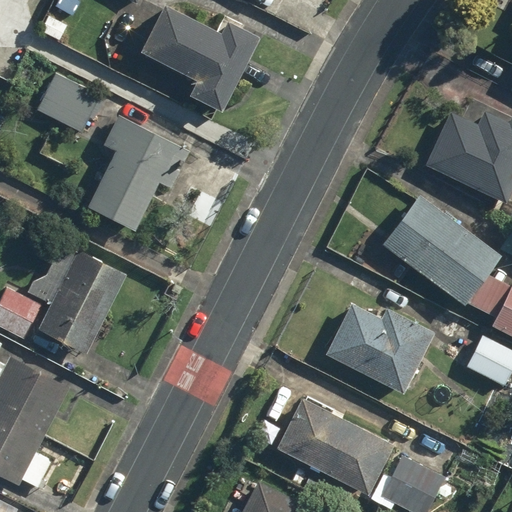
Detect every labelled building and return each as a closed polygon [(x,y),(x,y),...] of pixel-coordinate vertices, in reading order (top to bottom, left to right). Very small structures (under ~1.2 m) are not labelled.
[(162,4),(137,50),(195,80),(189,93),(220,109),(258,36),(223,18),(216,32),(162,4)] [(109,154),(84,206),(134,230),(157,181),(171,188),(190,149),(103,106),(107,98),(53,72),(35,109),(98,140),(95,147),(109,154)] [(511,114),(506,123),(480,111),(474,123),(447,111),(422,166),(506,203),(511,190),(511,114)] [(367,228),(346,257),(399,284),(412,265),(464,305),(466,301),(494,317),(489,325),(511,336),(511,283),(509,287),(487,275),(501,257),(419,194),(383,240),(367,228)] [(511,227),(500,248),(511,254),(511,227)] [(30,292),(30,293),(50,305),(38,330),(84,353),(124,271),(78,249),(72,259),(71,258),(69,257),(65,255),(62,255),(58,255),(56,257),(53,259),(51,265),(50,268),(49,271),(47,273),(44,275),(43,275),(42,275),(42,276),(41,276),(40,276),(40,277),(39,277),(38,278),(37,278),(36,279),(35,280),(34,281),(34,282),(33,282),(33,283),(32,284),(32,285),(31,286),(31,287),(31,288),(31,289),(30,290),(30,291),(30,292)] [(7,288),(0,300),(0,326),(23,339),(41,306),(7,288)] [(350,300),(323,352),(402,392),(433,331),(385,307),(380,316),(350,300)] [(511,350),(482,334),(465,365),(503,387),(511,371),(511,350)] [(0,478),(16,487),(21,479),(37,488),(50,463),(35,454),(71,388),(11,356),(0,377),(0,478)] [(298,397),(274,446),(307,462),(305,466),(319,473),(320,470),(367,492),(365,496),(389,508),(392,502),(411,511),(425,511),(443,476),(397,454),(387,476),(378,472),(392,443),(298,397)] [(321,511),(246,472),(224,511),(321,511)] [(0,511),(15,511),(17,509),(0,500),(0,511)]
